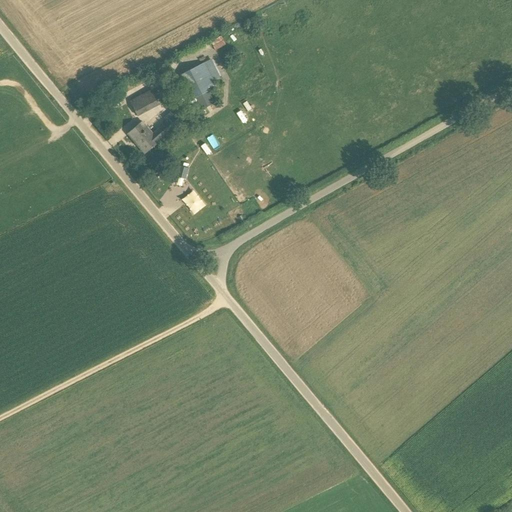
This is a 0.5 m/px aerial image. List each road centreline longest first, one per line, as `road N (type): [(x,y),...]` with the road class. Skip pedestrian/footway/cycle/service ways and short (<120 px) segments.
road 1 (unclassified): [(231,247),(511,88)]
road 2 (unclassified): [(183,248),(0,25)]
road 3 (unclassified): [(404,511),(228,301)]
road 4 (track): [(228,301),(0,420)]
